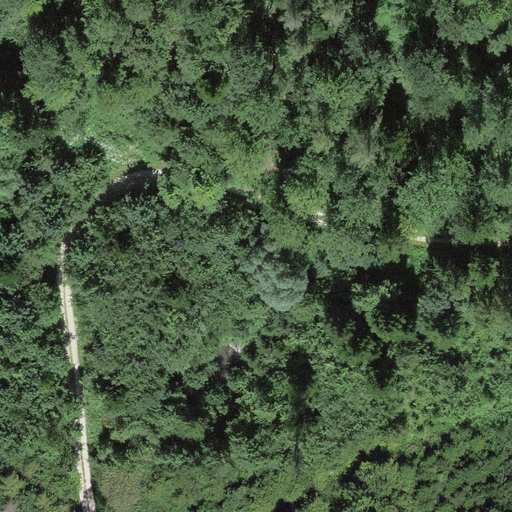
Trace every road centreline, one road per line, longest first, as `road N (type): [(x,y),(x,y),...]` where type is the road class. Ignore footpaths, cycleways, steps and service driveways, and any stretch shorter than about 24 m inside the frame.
road 1 (track): [(87,511),(60,268),(86,211),(111,190),(146,179),(291,213),(441,236),(511,236)]
road 2 (track): [(511,403),(290,511)]
road 3 (track): [(0,133),(146,179)]
